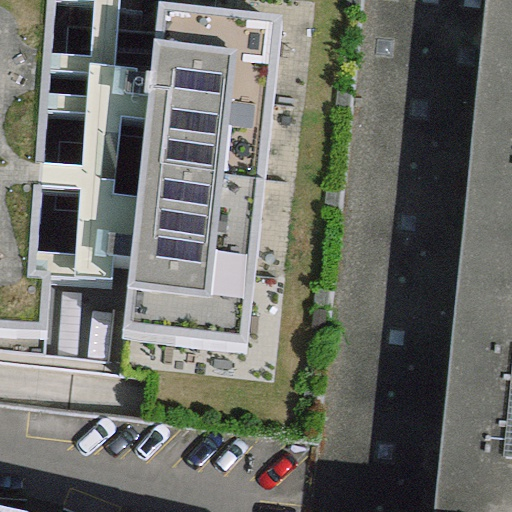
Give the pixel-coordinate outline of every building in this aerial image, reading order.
[(0,0),(0,110),(7,27),(220,42),(200,295),(272,299),(294,0),(0,0)] [(511,0),(493,0),(466,259),(511,263),(511,0)] [(363,19),(331,16),(327,52),(360,55),(363,19)] [(7,27),(0,110),(0,307),(197,322),(200,295),(220,42),(7,27)] [(439,511),(511,511),(511,263),(466,259),(439,511)] [(0,511),(312,511),(319,445),(256,438),(0,406),(0,511)]
